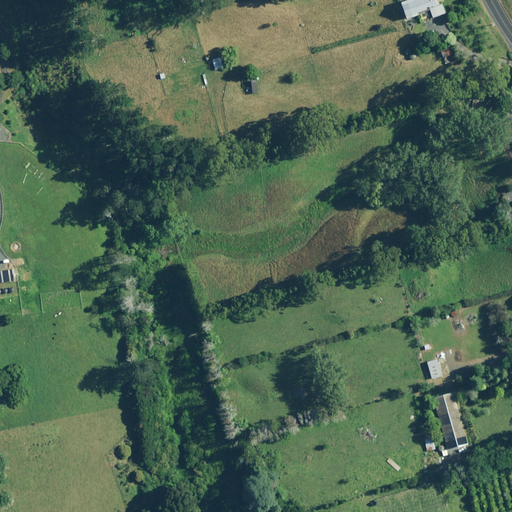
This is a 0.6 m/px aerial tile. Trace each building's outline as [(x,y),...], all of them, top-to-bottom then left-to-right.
[(444,3),(440,4),(438,0),(412,0),(404,4),(410,20),(431,12),(434,18),(447,13),(444,3)] [(455,53),(452,46),(442,50),(445,57),(455,53)] [(221,56),(213,59),(216,70),(225,67),(221,56)] [(496,100),(475,99),(474,115),(495,116),(496,100)] [(12,269),(0,270),(0,282),(13,280),(12,269)] [(443,374),(450,372),(445,357),(429,361),(433,379),(443,376),(443,374)] [(434,397),(447,445),(439,445),(438,454),(458,456),(459,447),(469,444),(455,391),(434,397)] [(432,433),(425,435),(428,451),(436,449),(432,433)]
